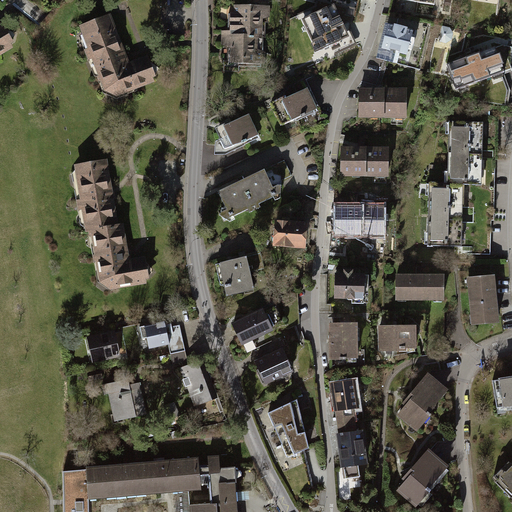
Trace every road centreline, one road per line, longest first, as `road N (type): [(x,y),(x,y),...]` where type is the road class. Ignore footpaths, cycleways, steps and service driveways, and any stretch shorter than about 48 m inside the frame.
road 1 (residential): [(200,0),(197,267),(228,372),(293,511)]
road 2 (residential): [(379,0),(341,143),(319,299),(332,511)]
road 3 (residential): [(471,511),(462,394),(471,356)]
